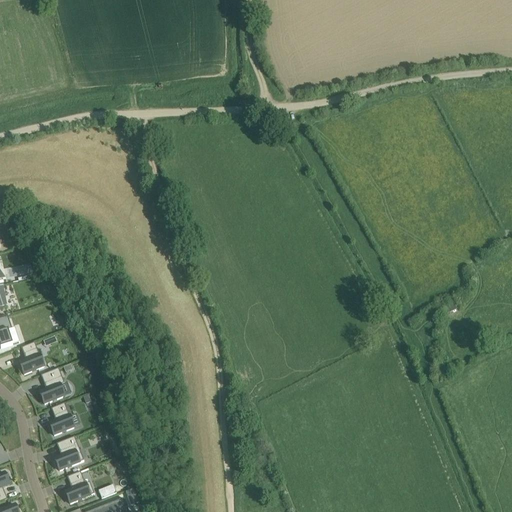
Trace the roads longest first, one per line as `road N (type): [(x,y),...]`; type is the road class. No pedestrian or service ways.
road 1 (unclassified): [(0,137),(88,116),(290,107),(511,71)]
road 2 (track): [(231,511),(219,359),(139,114)]
road 3 (residential): [(42,511),(20,415),(0,389)]
